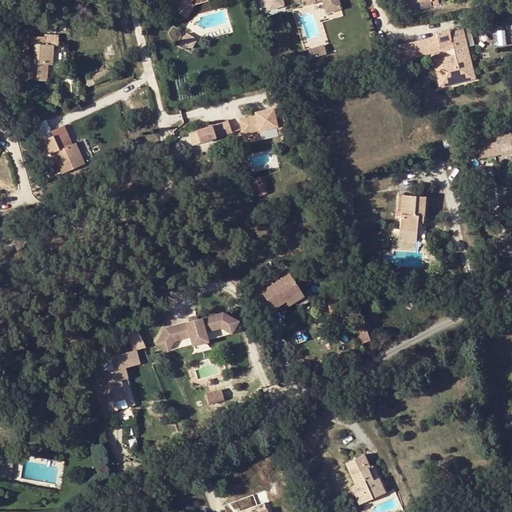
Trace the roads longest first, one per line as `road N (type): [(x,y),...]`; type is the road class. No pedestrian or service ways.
road 1 (residential): [(511,296),(450,318),(252,416),(100,511)]
road 2 (unknown): [(0,144),(21,202),(42,220),(66,230),(119,226),(138,214),(153,187),(148,73)]
road 3 (unclassified): [(131,0),(148,73),(58,121)]
road 4 (unknown): [(479,308),(438,159)]
